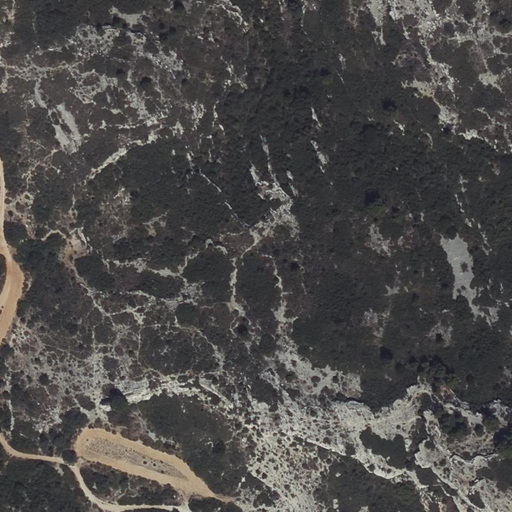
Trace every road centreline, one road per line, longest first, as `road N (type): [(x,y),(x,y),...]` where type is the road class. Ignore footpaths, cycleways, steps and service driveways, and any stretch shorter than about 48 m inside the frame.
road 1 (track): [(0,438),(9,450),(70,463),(107,507),(184,511)]
road 2 (track): [(0,165),(9,264),(0,304)]
